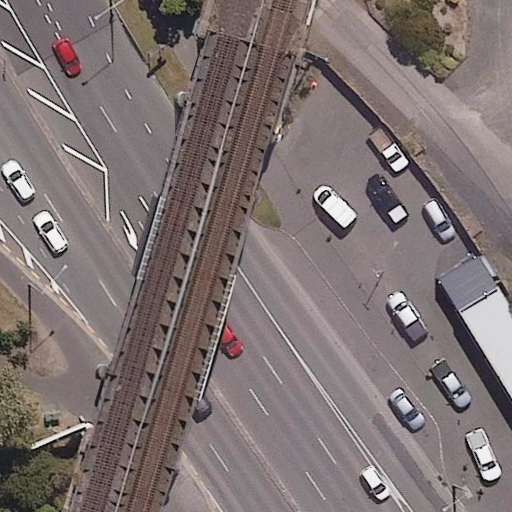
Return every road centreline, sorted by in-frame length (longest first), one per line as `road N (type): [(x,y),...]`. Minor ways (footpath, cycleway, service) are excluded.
road 1 (secondary): [(150,155),(311,333),(436,511)]
road 2 (secondary): [(150,155),(254,343),(365,511)]
road 3 (secondary): [(259,511),(68,229)]
road 4 (secondary): [(62,0),(150,155)]
road 5 (secondary): [(68,229),(0,122)]
